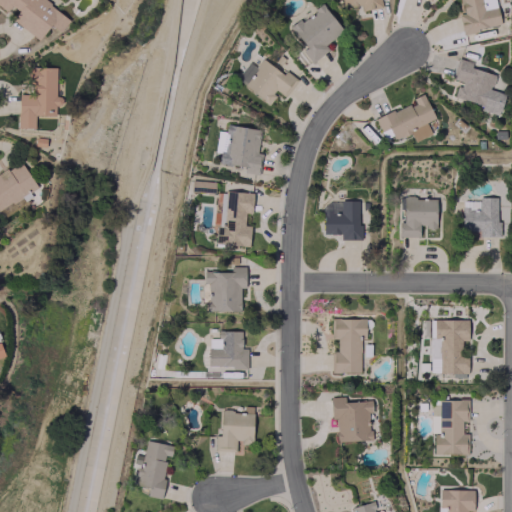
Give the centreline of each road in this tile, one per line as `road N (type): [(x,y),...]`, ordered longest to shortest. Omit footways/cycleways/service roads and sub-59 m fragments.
road 1 (residential): [(407,45),(334,103),(310,135),(292,205),(288,428),(304,511)]
road 2 (residential): [(509,283),(507,511)]
road 3 (residential): [(288,280),(509,283)]
